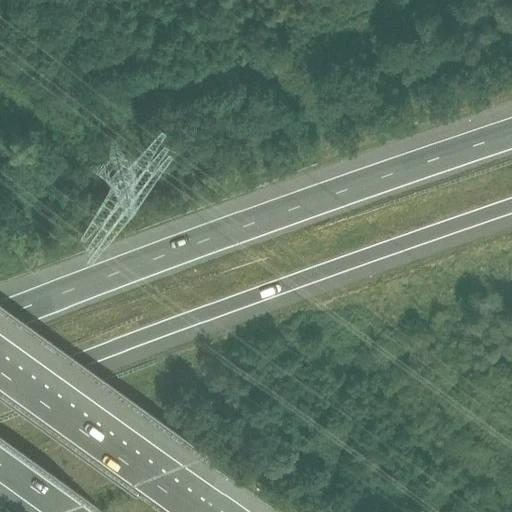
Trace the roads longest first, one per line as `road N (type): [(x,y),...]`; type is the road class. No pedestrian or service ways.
road 1 (motorway): [(511,131),(0,317)]
road 2 (motorway): [(0,392),(511,207)]
road 3 (motorway): [(195,511),(0,372)]
